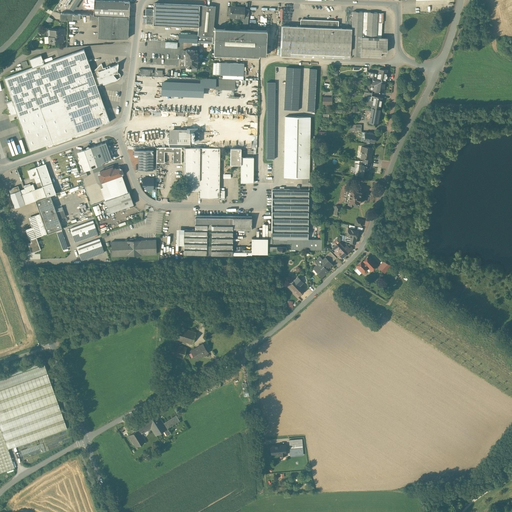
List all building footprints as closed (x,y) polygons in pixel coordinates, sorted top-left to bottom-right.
[(129,1),(95,0),(94,0),(93,15),(99,15),(129,16),(129,1)] [(199,5),(154,3),(153,10),(153,15),(153,24),(198,26),(199,5)] [(215,7),(201,5),(198,26),(198,35),(213,36),(214,26),(215,7)] [(245,8),(231,6),(231,7),(230,16),(230,17),(243,18),(244,18),(244,9),(245,8)] [(377,12),(352,11),(352,14),(352,21),(352,28),(351,36),(361,37),(376,37),(377,22),(377,12)] [(129,16),(99,15),(98,38),(113,38),(128,38),(129,16)] [(326,21),(322,20),(321,21),(317,20),(316,21),(312,20),(311,21),(307,19),(306,20),(302,19),(300,20),(300,26),(338,28),(338,22),(337,21),(336,22),(332,20),(331,21),(327,20),(326,21)] [(300,26),(266,25),(266,30),(265,55),(280,55),(280,52),(350,55),(351,36),(352,28),(348,28),(338,28),(300,26)] [(266,30),(215,28),(214,26),(213,36),(198,35),(197,42),(214,43),(214,52),(259,54),(265,55),(266,30)] [(63,28),(50,29),(50,36),(48,36),(49,43),(62,42),(61,36),(63,35),(63,28)] [(361,37),(351,36),(350,55),(360,56),(361,37)] [(376,37),(361,37),(360,56),(380,57),(381,52),(381,38),(376,37)] [(84,49),(44,64),(41,55),(29,59),(32,68),(4,78),(12,101),(6,103),(11,114),(16,112),(39,104),(54,145),(96,130),(95,127),(98,126),(110,122),(96,85),(92,73),(84,49)] [(194,50),(186,50),(183,50),(183,54),(186,54),(185,65),(187,65),(187,70),(196,70),(196,61),(197,62),(197,57),(197,52),(193,52),(194,50)] [(18,72),(29,68),(27,60),(21,62),(23,68),(17,70),(18,72)] [(230,72),(225,72),(225,62),(214,62),(214,74),(230,74),(230,72)] [(118,64),(110,67),(110,66),(103,68),(101,63),(94,70),(95,72),(92,73),(96,85),(103,82),(103,84),(110,81),(111,81),(113,81),(115,81),(116,80),(117,79),(118,79),(119,78),(120,77),(120,76),(120,74),(119,73),(118,72),(117,72),(118,63),(118,64)] [(300,68),(286,67),(283,110),(298,110),(300,68)] [(317,69),(309,68),(307,111),(314,111),(317,69)] [(387,69),(379,69),(378,73),(373,72),(372,79),(373,79),(385,81),(387,69)] [(216,78),(201,78),(200,84),(202,84),(202,86),(215,86),(216,78)] [(234,79),(216,78),(215,86),(215,89),(233,90),(234,79)] [(385,81),(373,79),(371,85),(376,85),(375,91),(383,92),(385,81)] [(265,159),(274,159),(275,82),(267,82),(265,159)] [(200,84),(163,83),(162,93),(202,95),(202,86),(202,84),(200,84)] [(382,97),(371,96),(371,97),(371,98),(373,99),(372,106),(380,108),(382,97)] [(39,104),(16,112),(30,150),(47,144),(48,147),(54,145),(39,104)] [(372,106),(371,111),(366,110),(364,120),(369,121),(377,123),(380,108),(372,106)] [(310,117),(285,116),(284,177),(309,177),(310,117)] [(142,138),(152,138),(152,129),(148,129),(148,131),(142,131),(142,129),(129,130),(129,140),(139,140),(139,133),(142,133),(142,138)] [(190,132),(169,132),(169,147),(181,147),(190,147),(190,132)] [(372,133),(369,133),(365,132),(364,140),(374,142),(375,134),(372,134),(372,133)] [(372,148),(361,146),(361,152),(361,157),(364,158),(370,159),(370,158),(372,148)] [(90,147),(77,152),(84,171),(85,170),(97,166),(90,147)] [(169,147),(156,147),(156,163),(164,163),(164,152),(173,152),(173,163),(181,163),(181,147),(169,147)] [(220,148),(184,147),(184,191),(199,192),(199,198),(219,198),(220,148)] [(135,150),(133,150),(133,155),(138,155),(138,170),(153,170),(153,150),(135,150)] [(253,157),(241,157),(240,182),(253,183),(253,157)] [(371,162),(363,161),(363,165),(359,164),(357,175),(367,177),(369,166),(370,166),(371,162)] [(52,183),(45,164),(36,167),(36,168),(40,181),(42,186),(52,183)] [(113,170),(112,167),(99,171),(98,174),(101,182),(108,179),(114,197),(127,192),(121,175),(122,175),(123,173),(121,169),(119,168),(116,169),(115,168),(114,169),(113,170)] [(40,181),(36,168),(27,170),(30,179),(34,177),(36,183),(40,181)] [(84,171),(79,173),(81,178),(87,176),(85,170),(84,171)] [(153,178),(143,178),(143,185),(145,185),(145,188),(153,189),(153,178)] [(18,185),(8,189),(15,208),(29,203),(26,193),(21,195),(20,190),(18,185)] [(42,187),(32,191),(36,200),(46,197),(42,187)] [(360,189),(350,187),(348,203),(349,203),(349,204),(353,204),(358,205),(359,200),(360,196),(360,191),(360,189)] [(309,189),(272,189),(271,238),(271,243),(286,243),(286,247),(286,249),(321,250),(321,239),(308,239),(308,212),(309,212),(310,207),(308,207),(309,189)] [(32,191),(26,193),(29,203),(35,200),(36,200),(32,191)] [(114,197),(105,200),(109,212),(133,204),(129,191),(129,192),(127,192),(114,197)] [(36,200),(35,200),(47,233),(62,228),(50,195),(46,197),(36,200)] [(96,215),(102,213),(99,204),(93,206),(96,215)] [(40,214),(34,216),(29,218),(33,227),(27,230),(30,240),(36,237),(47,233),(40,214)] [(251,216),(195,215),(195,229),(184,229),(184,254),(232,255),(245,255),(246,254),(246,252),(251,252),(251,254),(268,254),(268,251),(276,251),(276,247),(286,247),(286,243),(271,243),(271,238),(251,238),(251,252),(232,252),(232,230),(251,230),(251,216)] [(93,220),(70,228),(75,242),(98,234),(93,220)] [(257,237),(268,237),(268,224),(263,224),(263,231),(257,231),(257,237)] [(357,230),(348,228),(345,241),(355,243),(357,230)] [(36,237),(30,240),(31,242),(28,244),(31,253),(41,250),(36,237)] [(99,238),(76,247),(81,260),(104,252),(99,238)] [(127,241),(111,241),(112,255),(128,255),(140,254),(156,254),(156,240),(140,240),(139,240),(127,240),(127,241)] [(344,247),(338,242),(333,247),(335,250),(341,256),(342,257),(350,250),(346,245),(344,247)] [(341,256),(335,250),(333,252),(339,258),(341,256)] [(335,256),(330,251),(324,256),(325,256),(325,257),(326,257),(330,261),(335,256)] [(322,259),(320,256),(316,260),(319,263),(314,268),(322,275),(328,270),(326,268),(331,263),(330,261),(326,257),(325,257),(325,256),(322,259)] [(368,256),(363,261),(362,260),(356,266),(362,272),(363,272),(364,273),(366,273),(367,272),(367,270),(366,269),(368,267),(371,271),(377,265),(368,256)] [(392,265),(383,261),(378,266),(384,273),(392,265)] [(297,282),(295,279),(288,286),(297,297),(305,289),(299,283),(297,282)] [(196,332),(176,326),(172,341),(179,343),(180,340),(192,344),(196,332)] [(186,348),(171,343),(168,354),(183,358),(186,348)] [(203,344),(190,351),(196,359),(203,354),(204,355),(208,352),(203,344)] [(41,362),(0,376),(0,426),(8,449),(67,429),(44,364),(41,365),(41,362)] [(155,410),(145,417),(151,427),(156,435),(179,420),(176,415),(172,418),(164,423),(155,410)] [(145,417),(135,423),(142,433),(151,427),(145,417)] [(0,426),(0,472),(15,468),(8,449),(0,426)] [(138,429),(125,437),(133,449),(146,441),(138,429)] [(302,439),(289,440),(289,447),(294,447),(302,447),(302,439)] [(285,445),(270,446),(271,454),(279,454),(279,456),(285,455),(285,453),(286,453),(285,445)]
